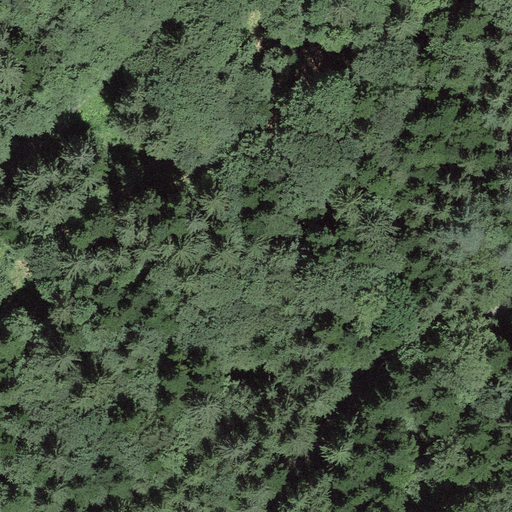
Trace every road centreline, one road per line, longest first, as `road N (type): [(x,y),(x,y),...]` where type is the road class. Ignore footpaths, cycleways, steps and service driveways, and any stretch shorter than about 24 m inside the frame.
road 1 (track): [(511,305),(391,359),(252,511)]
road 2 (track): [(174,0),(0,183)]
